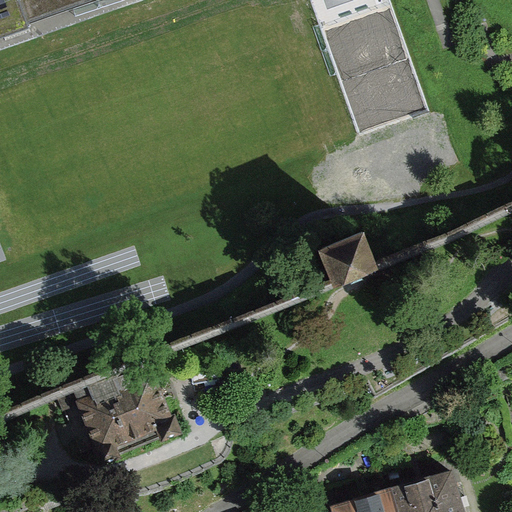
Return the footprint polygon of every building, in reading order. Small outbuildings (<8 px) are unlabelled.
[(0,0),(0,41),(27,32),(26,28),(103,0),(0,0)] [(327,300),(352,290),(363,286),(373,282),(358,244),(312,263),(327,300)] [(89,410),(66,418),(82,463),(88,461),(95,480),(114,473),(111,462),(152,447),(154,454),(177,446),(156,387),(121,399),(116,385),(85,397),(89,410)] [(462,511),(452,476),(389,494),(393,511),(462,511)] [(393,511),(389,494),(329,511),(393,511)]
